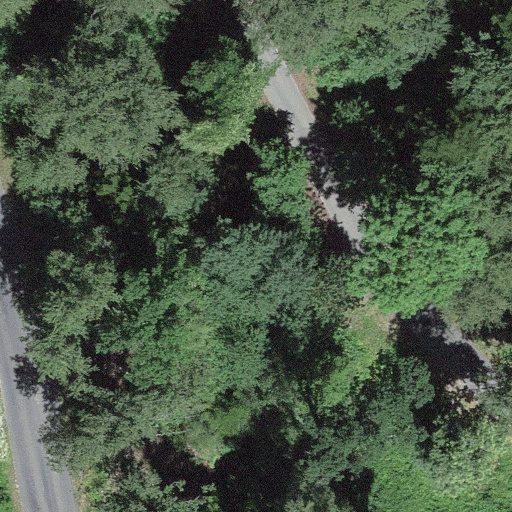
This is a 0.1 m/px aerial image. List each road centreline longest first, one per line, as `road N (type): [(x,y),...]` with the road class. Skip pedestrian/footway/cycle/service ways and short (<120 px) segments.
road 1 (track): [(511,409),(336,193),(241,0)]
road 2 (tertiary): [(49,511),(0,287)]
